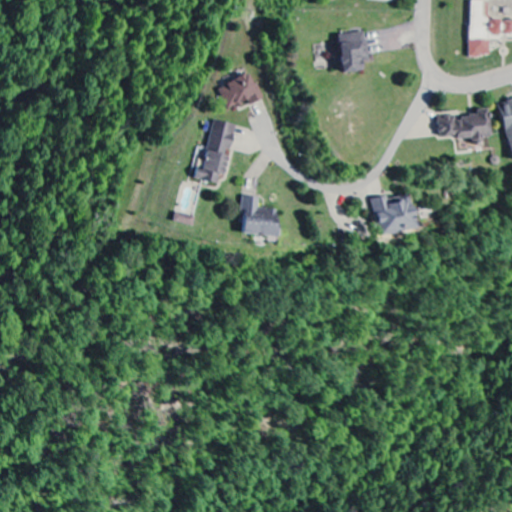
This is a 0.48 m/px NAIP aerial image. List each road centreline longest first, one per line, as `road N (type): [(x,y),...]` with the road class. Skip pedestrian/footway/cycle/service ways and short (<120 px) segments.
road 1 (residential): [(441,78),(384,165),(358,186),(331,188),(305,177),(263,132)]
road 2 (residential): [(511,76),(462,84),(434,73),(423,53),(422,0)]
